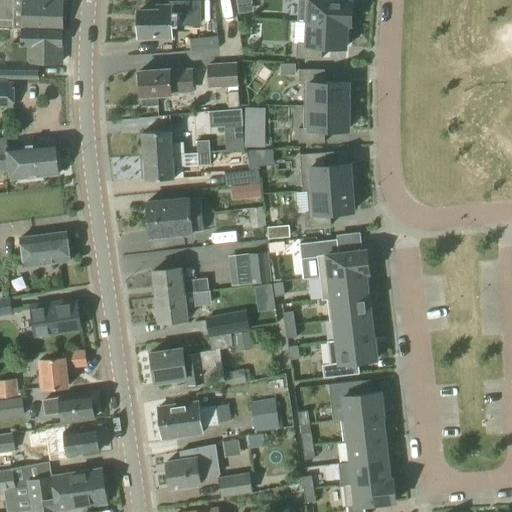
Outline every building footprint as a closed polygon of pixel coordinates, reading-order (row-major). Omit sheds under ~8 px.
[(22,30),(62,31),(62,0),(0,0),(0,29),(22,30)] [(298,0),(298,22),(351,25),(352,1),(329,0),(298,0)] [(138,39),(171,38),(171,26),(201,25),(201,3),(170,3),(171,7),(157,8),(157,12),(137,12),(137,24),(134,26),(135,34),(137,35),(138,39)] [(322,47),(346,48),(346,42),(348,42),(349,26),(351,26),(351,25),(298,22),(298,23),(307,23),(306,45),(296,44),(296,59),(321,60),(322,47)] [(61,63),(62,31),(22,30),(21,44),(10,44),(6,52),(6,61),(0,61),(0,79),(39,80),(39,62),(61,63)] [(191,52),(220,49),(218,37),(190,40),(191,52)] [(227,92),(238,91),(237,63),(207,65),(208,89),(227,89),(227,92)] [(295,65),(280,65),(280,76),(295,76),(295,65)] [(194,94),(193,69),(138,72),(138,75),(136,75),(137,87),(139,87),(140,97),(141,97),(142,107),(158,106),(157,96),(171,95),(194,94)] [(348,107),(348,83),(324,83),(324,70),(299,70),(299,84),(304,84),(303,107),(348,107)] [(0,108),(14,109),(14,82),(0,82),(0,108)] [(238,91),(227,92),(228,108),(239,108),(238,91)] [(324,130),(348,130),(348,107),(303,107),(303,129),(299,129),(299,143),(324,143),(324,130)] [(210,129),(243,127),(241,110),(208,112),(210,129)] [(144,157),(184,155),(183,143),(171,144),(170,131),(142,133),(144,157)] [(197,154),(210,153),(209,141),(197,142),(197,154)] [(58,175),(55,143),(7,148),(7,149),(0,150),(0,170),(10,170),(11,180),(58,175)] [(258,150),(248,151),(249,170),(260,170),(259,166),(258,150)] [(210,153),(197,154),(198,166),(211,165),(210,153)] [(325,153),(300,155),(302,192),(354,188),(353,170),(350,170),(350,164),(326,166),(325,153)] [(184,155),(144,157),(145,182),(173,180),(173,168),(185,167),(184,155)] [(233,187),(258,184),(257,170),(248,171),(224,174),(224,172),(203,174),(205,190),(233,187)] [(247,186),(248,199),(261,198),(260,185),(247,186)] [(354,188),(302,192),(302,193),(307,192),(309,213),(304,214),(305,228),(330,226),(330,213),(353,211),(353,205),(355,205),(354,188)] [(148,221),(203,215),(201,198),(146,203),(148,221)] [(263,209),(249,210),(251,230),(265,228),(263,209)] [(203,215),(148,221),(149,238),(192,234),(192,233),(204,232),(203,215)] [(268,239),(279,238),(278,227),(267,228),(268,239)] [(24,268),(70,262),(66,232),(20,238),(24,268)] [(317,256),(319,278),(367,273),(369,273),(366,248),(325,253),(326,255),(317,256)] [(250,254),(248,255),(248,257),(251,285),(262,284),(271,283),(268,252),(250,254)] [(155,298),(209,291),(208,279),(182,282),(181,269),(152,272),(155,298)] [(367,273),(319,278),(322,300),(326,299),(370,294),(367,273)] [(282,283),(272,284),(274,297),(284,295),(282,283)] [(209,291),(155,298),(158,323),(187,320),(185,308),(211,305),(209,291)] [(370,294),(326,299),(329,321),(332,320),(372,316),(370,294)] [(0,316),(12,315),(9,297),(0,298),(0,316)] [(63,306),(62,303),(31,308),(33,324),(35,335),(49,333),(80,328),(76,303),(63,306)] [(211,352),(232,348),(230,333),(249,330),(246,311),(205,319),(211,352)] [(292,312),(283,313),(285,326),(294,325),(292,312)] [(372,316),(332,320),(335,342),(375,337),(372,316)] [(294,325),(285,326),(286,339),(296,338),(294,325)] [(234,336),(236,347),(251,344),(249,332),(234,335),(234,336)] [(335,342),(327,343),(330,365),(378,359),(376,337),(375,337),(335,342)] [(297,346),(288,348),(289,361),(299,359),(297,346)] [(183,356),(182,349),(150,353),(154,384),(186,379),(187,386),(204,383),(200,354),(183,356)] [(43,390),(67,387),(66,368),(86,366),(84,352),(62,354),(63,359),(40,361),(43,390)] [(224,388),(246,384),(246,382),(251,381),(249,369),(222,374),(224,388)] [(0,399),(19,397),(17,379),(0,381),(0,399)] [(343,397),(345,420),(382,416),(383,416),(381,393),(343,397)] [(96,414),(95,406),(92,404),(90,394),(43,401),(45,416),(61,413),(63,423),(94,419),(94,416),(96,414)] [(0,419),(24,416),(21,399),(0,401),(0,419)] [(275,400),(251,403),(255,433),(282,429),(279,403),(276,404),(275,400)] [(198,409),(197,402),(158,408),(162,440),(202,434),(201,428),(218,425),(218,423),(230,421),(228,405),(216,407),(216,406),(198,409)] [(307,412),(297,413),(299,426),(309,425),(307,412)] [(343,442),(348,442),(349,442),(385,438),(382,417),(382,416),(345,420),(341,421),(343,442)] [(101,448),(100,440),(97,438),(95,428),(48,435),(50,449),(66,447),(68,457),(99,452),(98,450),(101,448)] [(310,433),(301,435),(303,447),(312,446),(310,433)] [(0,454),(14,452),(12,434),(0,435),(0,454)] [(385,438),(349,442),(348,442),(348,447),(350,463),(387,459),(386,447),(385,438)] [(324,459),(344,453),(341,441),(320,447),(324,459)] [(312,446),(303,447),(305,460),(314,459),(312,446)] [(197,464),(196,458),(166,463),(170,490),(200,485),(198,477),(213,474),(211,462),(197,464)] [(350,463),(353,485),(390,481),(389,480),(387,459),(350,463)] [(0,492),(4,492),(16,490),(16,488),(13,469),(0,471),(0,492)] [(16,490),(4,492),(7,511),(25,511),(32,511),(40,511),(44,511),(42,496),(104,487),(101,469),(52,477),(28,480),(29,486),(16,488),(16,490)] [(220,498),(252,493),(249,473),(217,478),(220,498)] [(311,476),(301,478),(303,491),(313,489),(311,476)] [(393,481),(393,480),(390,481),(353,485),(343,486),(346,508),(395,503),(393,481)] [(44,511),(40,511),(57,511),(58,511),(106,504),(104,487),(42,496),(44,511)] [(313,489),(303,491),(305,504),(315,502),(313,489)]
